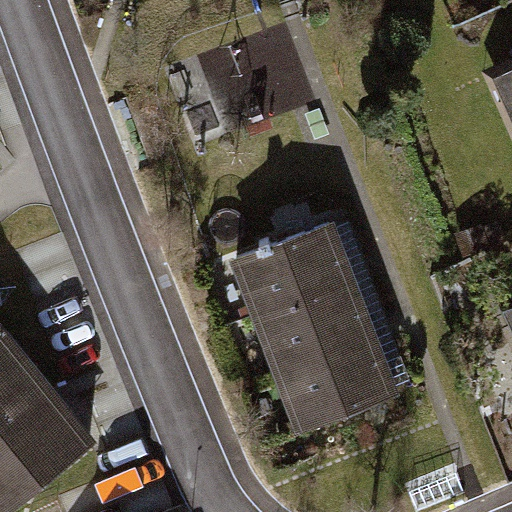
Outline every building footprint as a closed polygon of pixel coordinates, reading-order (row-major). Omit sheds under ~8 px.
[(227,124),(316,95),(292,21),(203,50),(227,124)] [(511,69),(492,78),(511,124),(511,69)] [(349,276),(330,221),(234,255),(253,310),(349,276)] [(369,330),(349,276),(253,310),(273,364),(369,330)] [(388,386),(369,330),(273,364),(292,420),(388,386)] [(0,511),(16,511),(94,445),(0,335),(0,511)]
